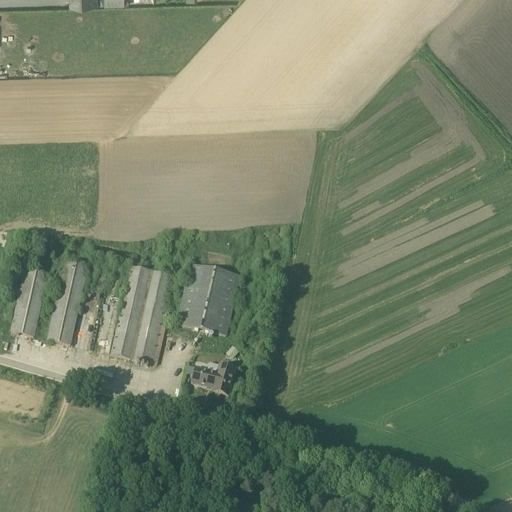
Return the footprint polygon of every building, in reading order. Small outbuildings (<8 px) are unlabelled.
[(88,267),(65,262),(47,342),(70,347),(88,267)] [(172,277),(131,268),(111,357),(152,366),(172,277)] [(239,279),(191,268),(179,317),(177,327),(226,338),(239,279)] [(47,276),(25,271),(11,334),(33,339),(47,276)] [(238,354),(233,349),(227,356),(232,360),(238,354)] [(219,366),(216,376),(212,391),(211,394),(228,398),(236,371),(219,366)] [(212,391),(216,376),(208,373),(195,370),(191,385),(212,391)]
